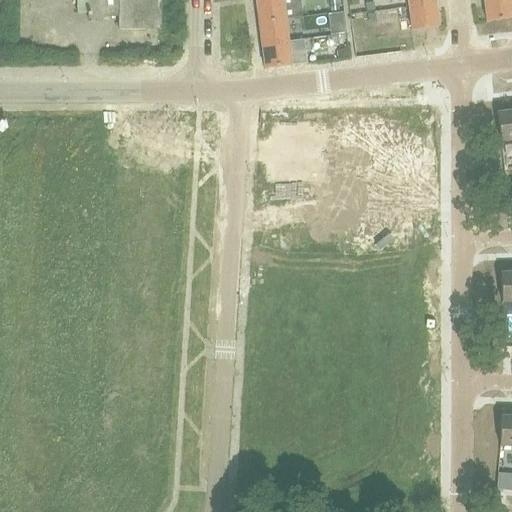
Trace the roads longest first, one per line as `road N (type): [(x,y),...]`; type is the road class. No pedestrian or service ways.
road 1 (residential): [(218,511),(242,93)]
road 2 (residential): [(242,93),(463,68)]
road 3 (residential): [(0,93),(197,95)]
road 4 (residential): [(462,245),(463,68)]
road 5 (residential): [(463,388),(462,245)]
road 6 (residential): [(463,511),(463,388)]
